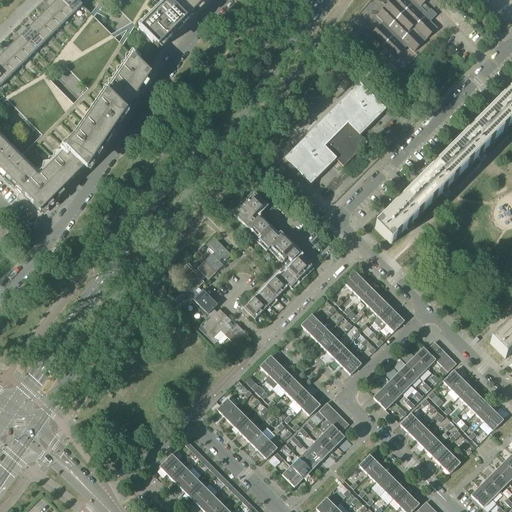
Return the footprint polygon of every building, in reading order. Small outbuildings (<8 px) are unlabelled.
[(59,0),(58,0),(51,7),(66,22),(74,15),(69,10),(59,0)] [(74,0),(59,0),(69,10),(74,15),(81,7),(77,3),(74,0)] [(166,0),(166,1),(137,30),(158,51),(188,22),(209,0),(166,0)] [(393,0),(389,4),(390,5),(389,6),(388,7),(387,6),(382,12),(376,17),(384,24),(381,26),(381,25),(375,31),(370,36),(369,37),(380,48),(381,46),(382,46),(384,48),(383,49),(394,59),(399,54),(404,49),(403,48),(405,46),(413,53),(418,47),(423,42),(422,41),(425,39),(425,40),(431,34),(436,29),(428,22),(431,18),(431,15),(433,14),(433,15),(434,14),(430,11),(426,15),(419,8),(424,3),(426,0),(393,0)] [(51,7),(43,15),(58,30),(66,22),(51,7)] [(43,15),(36,23),(50,38),(58,30),(43,15)] [(36,23),(28,30),(43,45),(50,38),(36,23)] [(28,30),(20,38),(35,53),(43,45),(28,30)] [(20,38),(12,46),(27,61),(35,53),(20,38)] [(12,46),(5,54),(19,68),(27,61),(12,46)] [(38,180),(22,195),(40,214),(83,171),(86,175),(126,116),(125,114),(151,76),(131,57),(127,53),(94,85),(88,91),(60,119),(45,133),(24,155),(43,174),(38,180)] [(5,54),(0,58),(0,64),(12,76),(19,68),(5,54)] [(0,64),(0,79),(4,84),(12,76),(0,64)] [(296,179),(299,176),(300,176),(310,186),(335,160),(343,168),(367,144),(359,136),(385,111),(375,101),(378,97),(380,99),(368,86),(367,86),(368,87),(364,90),(359,85),(284,160),(289,165),(286,169),(285,168),(285,169),(298,181),(296,179)] [(511,91),(481,123),(496,138),(511,121),(511,91)] [(481,123),(445,158),(461,174),(496,138),(481,123)] [(0,173),(22,195),(38,180),(0,141),(0,173)] [(445,158),(410,194),(425,209),(461,174),(445,158)] [(281,174),(278,171),(272,177),(275,180),(281,174)] [(425,209),(410,194),(375,229),(390,244),(425,209)] [(233,216),(247,230),(268,251),(270,249),(276,255),(274,257),(281,264),(287,259),(291,263),(298,256),(300,254),(289,242),(286,244),(283,241),(280,237),(277,239),(270,232),(267,229),(261,222),(257,219),(254,222),(251,219),(252,219),(255,216),(261,209),(265,206),(257,198),(254,195),(233,216)] [(0,243),(9,235),(0,226),(0,243)] [(211,255),(204,262),(215,274),(223,266),(219,262),(222,259),(225,262),(231,256),(213,238),(205,246),(215,255),(213,256),(211,255)] [(319,256),(324,260),(324,261),(333,252),(328,247),(319,256)] [(254,321),(288,287),(290,289),(292,291),(313,270),(311,268),(309,266),(300,258),(297,261),(291,268),(287,271),(285,269),(278,276),(275,279),(268,286),(265,289),(257,297),(253,301),(247,307),(243,311),(252,319),(254,321)] [(180,272),(192,283),(198,289),(203,283),(200,281),(204,277),(208,281),(215,274),(204,262),(196,270),(198,272),(196,273),(187,264),(180,272)] [(343,284),(352,293),(363,283),(354,273),(343,284)] [(190,303),(198,310),(209,298),(202,291),(198,295),(195,292),(198,289),(192,283),(174,301),(182,309),(190,300),(192,301),(190,303)] [(352,293),(361,302),(371,291),(363,283),(352,293)] [(361,302),(369,310),(380,299),(371,291),(361,302)] [(206,333),(208,335),(225,317),(219,311),(216,314),(213,310),(217,306),(209,298),(198,310),(205,318),(207,316),(209,318),(200,327),(198,329),(204,335),(206,333)] [(369,310),(377,318),(388,307),(380,299),(369,310)] [(377,318),(385,326),(396,316),(388,307),(377,318)] [(300,327),(309,336),(320,325),(311,316),(300,327)] [(334,322),(337,325),(343,319),(340,316),(334,322)] [(396,316),(385,326),(393,334),(404,323),(396,316)] [(225,317),(208,335),(205,337),(214,346),(217,343),(215,341),(224,333),(225,334),(224,336),(236,348),(244,340),(239,336),(243,332),(235,325),(231,328),(228,325),(231,322),(225,317)] [(511,352),(511,321),(490,344),(505,359),(511,352)] [(309,336),(317,344),(328,334),(320,325),(309,336)] [(317,344),(326,353),(337,342),(328,334),(317,344)] [(326,353),(334,361),(345,350),(337,342),(326,353)] [(434,344),(425,352),(430,356),(438,348),(434,344)] [(442,352),(438,348),(430,356),(434,361),(442,352)] [(423,349),(414,357),(427,370),(432,365),(435,362),(434,361),(430,356),(425,352),(423,349)] [(334,361),(342,369),(353,358),(345,350),(334,361)] [(442,352),(434,361),(435,362),(438,365),(447,357),(442,352)] [(406,366),(418,378),(427,370),(414,357),(406,366)] [(451,361),(447,357),(438,365),(441,368),(443,370),(451,361)] [(259,368),(268,378),(279,367),(270,358),(259,368)] [(353,358),(342,369),(350,377),(361,366),(353,358)] [(456,366),(451,361),(443,370),(447,374),(456,366)] [(410,387),(418,379),(418,378),(406,366),(398,374),(410,387)] [(268,378),(277,386),(287,375),(279,367),(268,378)] [(444,377),(447,374),(443,370),(441,368),(438,371),(439,373),(444,377)] [(442,383),(450,392),(461,381),(453,372),(442,383)] [(398,374),(389,382),(402,395),(410,387),(398,374)] [(277,386),(285,394),(296,383),(287,375),(277,386)] [(430,379),(436,385),(439,382),(433,376),(430,379)] [(251,389),(255,385),(249,379),(245,383),(250,389),(251,389)] [(450,392),(458,400),(469,389),(461,381),(450,392)] [(389,382),(381,391),(394,403),(402,395),(389,382)] [(285,394),(293,402),(304,392),(296,383),(285,394)] [(430,391),(424,385),(421,388),(427,394),(430,391)] [(458,400),(467,408),(477,397),(469,389),(458,400)] [(394,403),(381,391),(372,399),(385,412),(394,403)] [(293,402),(301,411),(312,400),(304,392),(293,402)] [(413,396),(419,402),(422,399),(416,393),(413,396)] [(428,398),(436,406),(440,402),(432,393),(428,398)] [(467,408),(475,416),(486,405),(477,397),(467,408)] [(312,400),(301,411),(309,418),(319,407),(312,400)] [(216,411),(225,420),(236,410),(227,401),(216,411)] [(405,404),(411,410),(414,407),(408,401),(405,404)] [(318,413),(322,417),(331,409),(326,405),(318,413)] [(475,416),(483,424),(494,414),(486,405),(475,416)] [(324,419),(327,422),(335,413),(331,409),(322,417),(324,419)] [(225,420),(233,428),(244,418),(236,410),(225,420)] [(405,415),(400,410),(397,412),(403,418),(405,415)] [(324,419),(322,417),(318,413),(315,416),(321,422),(324,419)] [(327,422),(331,426),(339,418),(335,413),(327,422)] [(494,414),(483,424),(492,433),(503,422),(494,414)] [(399,426),(407,434),(418,424),(410,415),(399,426)] [(233,428),(242,437),(253,427),(244,418),(233,428)] [(331,426),(331,427),(335,430),(344,422),(339,418),(331,426)] [(310,421),(306,424),(312,430),(315,427),(310,421)] [(344,422),(335,430),(340,435),(348,426),(344,422)] [(407,434),(416,442),(426,432),(418,424),(407,434)] [(453,427),(450,424),(444,430),(447,433),(453,427)] [(242,437),(250,445),(261,435),(253,427),(242,437)] [(331,427),(323,435),(336,447),(344,439),(340,435),(335,430),(331,427)] [(301,430),(298,433),(304,438),(307,435),(301,430)] [(416,442),(424,451),(434,440),(426,432),(416,442)] [(250,445),(258,454),(269,443),(261,435),(250,445)] [(323,435),(315,443),(327,455),(336,447),(323,435)] [(293,438),(290,441),(296,447),(299,444),(293,438)] [(424,451),(432,458),(442,448),(434,440),(424,451)] [(186,442),(182,445),(188,451),(192,448),(186,442)] [(269,443),(258,454),(266,461),(276,450),(269,443)] [(315,443),(306,452),(319,464),(327,455),(315,443)] [(285,446),(282,449),(288,455),(291,452),(285,446)] [(432,458),(440,467),(451,456),(442,448),(432,458)] [(200,456),(194,450),(191,453),(197,459),(200,456)] [(306,452),(298,460),(311,472),(319,464),(306,452)] [(268,462),(274,468),(278,464),(282,460),(276,454),(268,462)] [(511,455),(503,464),(511,472),(511,455)] [(159,469),(167,477),(180,464),(171,456),(159,469)] [(451,456),(440,467),(449,476),(460,465),(451,456)] [(358,467),(368,477),(378,466),(369,457),(358,467)] [(208,464),(202,458),(199,461),(205,467),(208,464)] [(298,460),(290,468),(302,481),(311,472),(298,460)] [(167,477),(175,485),(188,473),(180,464),(167,477)] [(511,472),(503,464),(495,472),(508,484),(511,479),(511,472)] [(368,477),(376,485),(387,474),(378,466),(368,477)] [(217,473),(211,467),(207,470),(213,476),(217,473)] [(302,481),(290,468),(281,477),(294,489),(302,481)] [(175,485),(184,494),(196,481),(202,475),(199,472),(193,478),(188,473),(175,485)] [(495,472),(487,480),(499,492),(508,484),(495,472)] [(376,485),(384,493),(395,483),(387,474),(376,485)] [(225,481),(219,475),(216,478),(222,484),(225,481)] [(487,480),(479,488),(491,501),(499,492),(487,480)] [(184,494),(192,502),(205,489),(196,481),(184,494)] [(233,489),(227,483),(224,486),(230,492),(233,489)] [(384,493),(392,502),(403,491),(395,483),(384,493)] [(491,501),(479,488),(470,497),(482,509),(491,501)] [(192,502),(200,510),(213,498),(205,489),(192,502)] [(241,497),(235,491),(232,495),(238,501),(241,497)] [(392,502),(400,509),(411,499),(403,491),(392,502)] [(200,510),(202,511),(215,511),(221,506),(213,498),(200,510)] [(411,499),(400,509),(402,511),(412,511),(418,506),(411,499)] [(250,506),(244,500),(240,503),(247,509),(250,506)] [(315,510),(316,511),(331,511),(335,509),(326,500),(315,510)] [(417,511),(416,511),(425,511),(430,508),(425,503),(417,511)]
